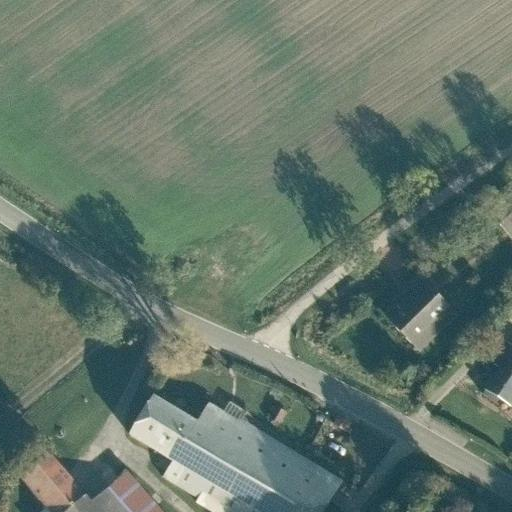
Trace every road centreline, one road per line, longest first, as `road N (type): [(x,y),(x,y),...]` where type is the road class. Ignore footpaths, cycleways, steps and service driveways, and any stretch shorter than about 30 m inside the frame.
road 1 (unclassified): [(511,154),(402,225),(254,345)]
road 2 (tertiary): [(254,345),(511,490)]
road 3 (tertiary): [(0,209),(96,271),(254,345)]
